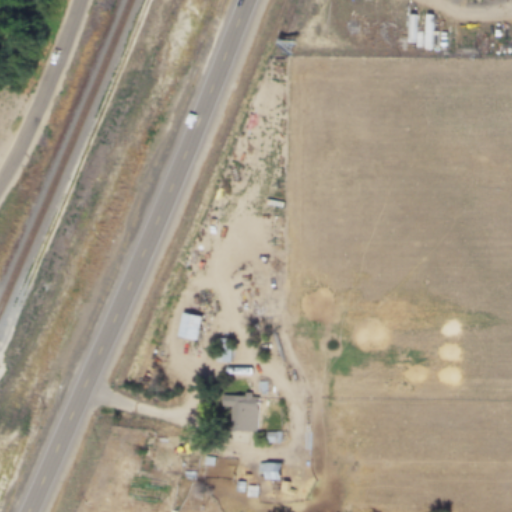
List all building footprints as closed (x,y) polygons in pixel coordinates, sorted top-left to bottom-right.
[(196,341),(201,316),(181,312),(176,336),(196,341)] [(227,360),(228,346),(220,346),(220,360),(227,360)] [(256,395),(220,394),(220,407),(229,407),(229,430),(256,431),(256,395)] [(280,480),(280,463),(258,463),(258,480),(280,480)] [(23,495),(29,497),(32,491),(26,488),(23,495)]
